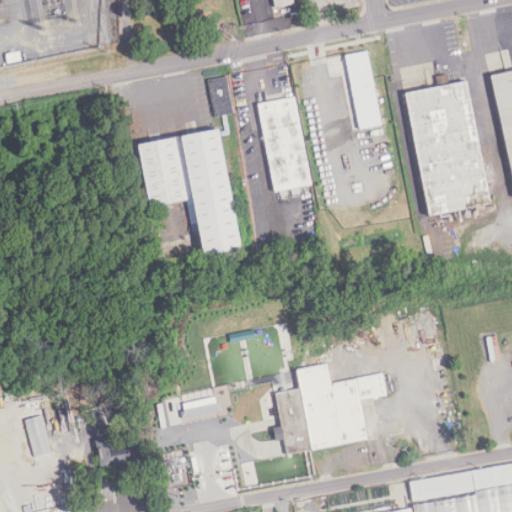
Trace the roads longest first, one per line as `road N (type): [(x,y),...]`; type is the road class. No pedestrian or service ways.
road 1 (residential): [(0,97),(488,0)]
road 2 (residential): [(173,511),(511,450)]
